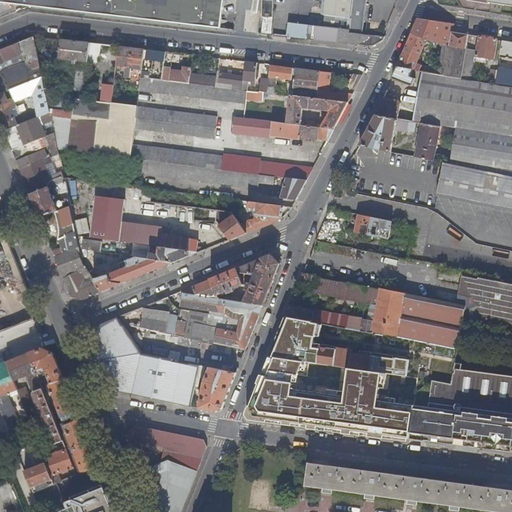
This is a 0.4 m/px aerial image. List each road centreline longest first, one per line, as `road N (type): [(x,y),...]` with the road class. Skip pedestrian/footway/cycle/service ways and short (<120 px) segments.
road 1 (residential): [(0,31),(31,18),(383,62)]
road 2 (residential): [(227,427),(511,466)]
road 3 (tertiary): [(304,226),(61,322)]
road 4 (residential): [(304,226),(227,427)]
road 5 (tertiary): [(383,62),(304,226)]
road 6 (tertiary): [(0,171),(61,322)]
road 7 (residential): [(95,404),(227,427)]
